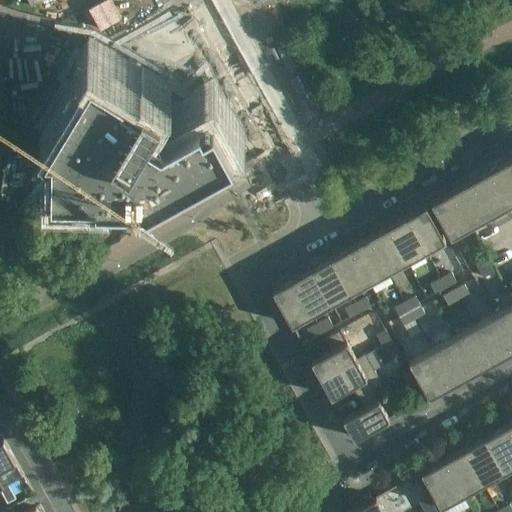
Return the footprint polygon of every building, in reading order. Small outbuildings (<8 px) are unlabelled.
[(103,0),(89,8),(91,12),(100,29),(121,18),(111,0),(103,0)] [(234,131),(210,88),(186,102),(158,84),(144,75),(143,78),(92,47),(88,52),(89,53),(81,66),(74,62),(66,74),(73,79),(48,120),(47,123),(52,123),(52,168),(97,169),(97,173),(141,174),(141,180),(144,180),(144,179),(228,133),(228,134),(234,131)] [(511,167),(508,159),(489,170),(501,191),(511,185),(511,167)] [(482,202),(501,191),(489,170),(470,180),(482,202)] [(482,202),(470,180),(451,191),(470,226),(472,225),(464,212),(482,202)] [(464,212),(472,225),(511,202),(511,185),(501,191),(482,202),(464,212)] [(470,226),(451,191),(431,201),(451,237),(470,226)] [(445,240),(426,205),(426,204),(406,215),(425,251),(445,240)] [(425,251),(406,215),(387,226),(407,261),(425,251)] [(407,261),(387,226),(368,236),(388,272),(407,261)] [(388,272),(368,236),(349,247),(369,282),(388,272)] [(369,282),(349,247),(330,257),(350,293),(369,282)] [(474,259),(478,268),(489,262),(484,254),(474,259)] [(350,293),(330,257),(311,268),(331,303),(350,293)] [(494,271),(489,262),(478,268),(483,277),(494,271)] [(331,303),(311,268),(292,278),(312,313),(331,303)] [(451,272),(440,278),(445,287),(456,281),(451,272)] [(312,313),(292,278),(272,289),(292,325),(312,313)] [(445,287),(440,278),(430,284),(435,292),(445,287)] [(464,283),(453,289),(458,298),(468,292),(464,283)] [(458,298),(453,289),(443,295),(447,304),(458,298)] [(366,296),(355,302),(360,311),(370,305),(366,296)] [(415,296),(405,301),(409,310),(420,304),(415,296)] [(409,310),(405,301),(394,307),(399,316),(409,310)] [(360,311),(355,302),(345,308),(349,317),(360,311)] [(511,303),(494,313),(511,346),(511,303)] [(425,313),(420,304),(409,310),(414,319),(425,313)] [(414,319),(409,310),(399,316),(404,324),(414,319)] [(511,349),(511,346),(494,313),(473,325),(493,360),(511,349)] [(328,317),(317,323),(322,332),(333,326),(328,317)] [(322,332),(317,323),(307,329),(312,337),(322,332)] [(493,360),(473,325),(452,337),(472,372),(493,360)] [(325,337),(326,338),(331,349),(311,360),(321,378),(357,358),(340,328),(325,337)] [(376,334),(382,344),(391,340),(385,329),(376,334)] [(472,372),(452,337),(431,348),(451,384),(472,372)] [(397,350),(391,340),(382,344),(388,355),(397,350)] [(451,384),(431,348),(409,360),(429,396),(451,384)] [(373,387),(357,358),(321,378),(331,396),(351,385),(357,396),(373,387)] [(415,384),(409,373),(401,378),(407,389),(415,384)] [(389,418),(373,387),(357,396),(363,406),(343,418),(354,437),(375,425),(378,429),(388,424),(385,420),(389,418)] [(511,466),(511,434),(506,424),(485,435),(505,471),(511,466)] [(505,471),(485,435),(464,447),(484,482),(505,471)] [(22,473),(3,438),(0,439),(0,480),(2,483),(6,481),(22,473)] [(484,482),(464,447),(443,459),(463,494),(484,482)] [(463,494),(443,459),(421,471),(441,506),(463,494)] [(0,484),(0,490),(2,494),(10,489),(6,481),(2,483),(0,484)] [(2,494),(6,501),(15,497),(10,489),(2,494)] [(385,511),(376,496),(372,498),(370,494),(360,499),(362,503),(346,511),(385,511)] [(419,500),(425,511),(434,506),(428,495),(419,500)]
